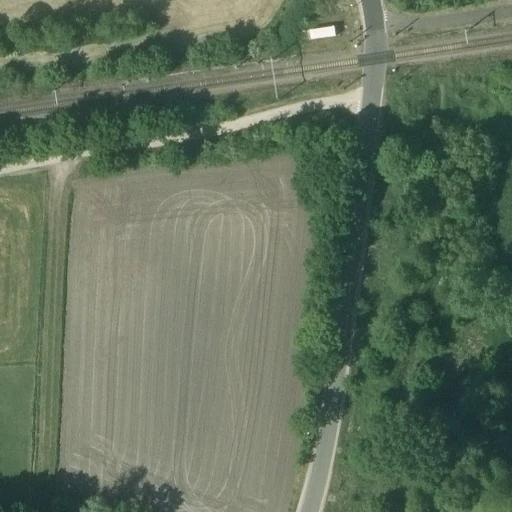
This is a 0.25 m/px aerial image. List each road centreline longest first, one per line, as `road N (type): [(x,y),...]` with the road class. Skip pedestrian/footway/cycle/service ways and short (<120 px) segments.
road 1 (unclassified): [(375,24),(320,470),(307,511)]
road 2 (unclassified): [(375,24),(421,26),(511,12)]
